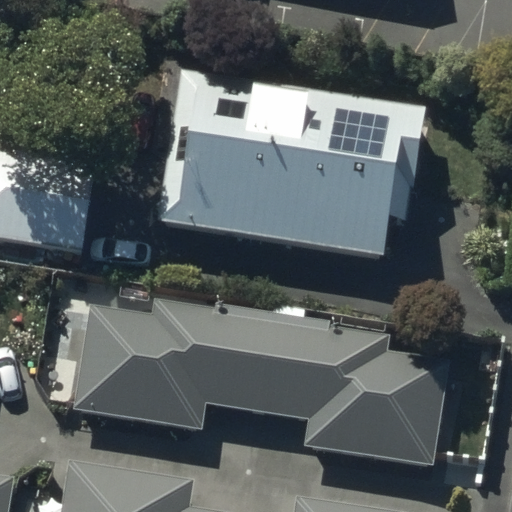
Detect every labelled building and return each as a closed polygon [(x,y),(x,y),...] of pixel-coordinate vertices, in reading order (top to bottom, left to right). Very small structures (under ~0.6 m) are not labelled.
[(48,30),(0,21),(0,62),(41,69),(48,30)] [(425,108),(176,76),(155,240),(404,272),(425,108)] [(84,172),(0,157),(0,236),(70,249),(84,172)] [(271,328),(152,311),(149,332),(87,323),(74,412),(189,429),(193,401),(259,411),(271,328)] [(376,347),(271,328),(259,411),(312,418),(307,446),(419,464),(435,368),(375,358),(376,347)] [(179,511),(183,489),(72,471),(65,511),(179,511)]
